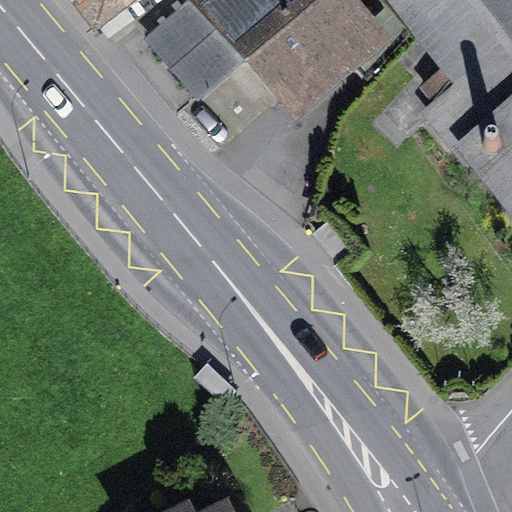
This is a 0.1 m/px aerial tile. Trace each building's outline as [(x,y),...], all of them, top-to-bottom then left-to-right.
[(71,0),(96,34),(141,0),(71,0)] [(192,0),(196,5),(151,44),(198,99),(245,58),(281,99),(318,65),(330,80),(349,64),(366,86),(410,35),(379,0),(192,0)] [(511,0),(396,0),(466,88),(430,117),(469,168),(475,163),(511,210),(511,0)] [(326,225),(312,236),(336,267),(351,256),(326,225)] [(208,366),(193,380),(224,409),(237,397),(228,385),(208,366)]
